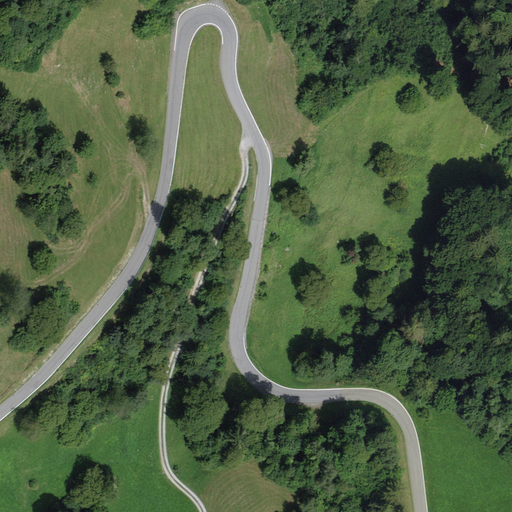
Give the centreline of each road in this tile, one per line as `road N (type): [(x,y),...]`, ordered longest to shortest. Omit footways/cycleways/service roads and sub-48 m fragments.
road 1 (residential): [(0,411),(134,272),(163,208),(185,28),(208,11),(226,21),(237,95),(265,163),(240,361),(276,397),(362,397),(389,405),(414,442),(422,511)]
road 2 (track): [(256,134),(244,145),(243,180),(212,246),(163,404),(164,463),(202,511)]
